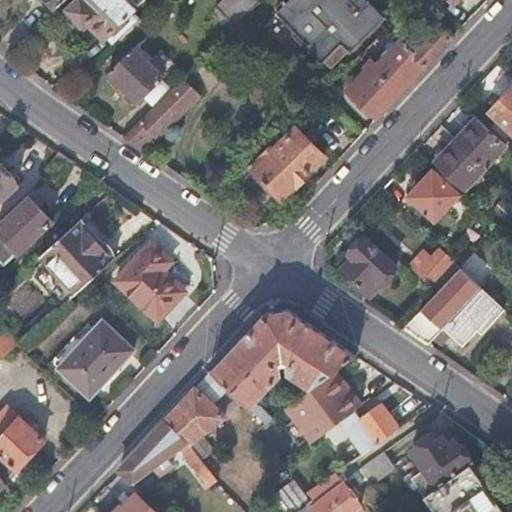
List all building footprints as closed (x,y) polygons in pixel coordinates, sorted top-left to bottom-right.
[(47,0),(56,8),(64,0),(47,0)] [(111,31),(121,41),(136,27),(142,22),(132,11),(133,8),(124,0),(77,0),(68,10),(84,25),(87,23),(103,39),(111,31)] [(236,22),(255,3),(252,0),(230,0),(222,8),(236,22)] [(280,10),(270,19),(300,47),(301,50),(305,46),(323,63),(341,45),(349,54),(385,19),(365,0),(285,0),(278,8),(280,10)] [(433,0),(418,0),(414,4),(431,20),(434,20),(444,10),(433,0)] [(406,47),(426,66),(437,55),(452,39),(431,20),(406,47)] [(350,94),(377,119),(395,99),(410,82),(417,75),(426,66),(406,47),(399,41),(377,65),(372,60),(364,67),(370,72),(350,94)] [(169,58),(160,49),(146,61),(135,50),(108,76),(136,105),(176,65),(169,58)] [(511,86),(486,110),(511,135),(511,86)] [(170,90),(123,136),(137,146),(183,102),(170,90)] [(474,120),(455,140),(483,168),(503,147),(474,120)] [(270,146),(249,167),(282,200),(325,157),(296,128),(274,150),(270,146)] [(483,168),(455,140),(434,162),(462,189),(483,168)] [(40,174),(41,174),(50,182),(70,162),(58,154),(40,174)] [(0,200),(16,186),(0,166),(0,200)] [(433,173),(409,198),(432,221),(456,195),(433,173)] [(0,223),(0,235),(17,254),(51,222),(28,198),(0,223)] [(70,299),(85,285),(114,258),(81,219),(40,256),(60,278),(54,283),(69,298),(70,299)] [(340,273),(367,298),(394,269),(363,239),(347,254),(352,259),(340,273)] [(150,242),(114,281),(156,320),(183,290),(161,271),(171,261),(150,242)] [(437,288),(456,271),(437,252),(427,263),(420,271),(437,288)] [(412,264),(420,271),(427,263),(419,257),(412,264)] [(456,271),(401,330),(426,346),(480,289),(458,269),(456,271)] [(502,311),(481,291),(443,330),(460,347),(476,332),(479,336),(502,311)] [(265,313),(210,372),(241,400),(265,423),(274,416),(256,401),(285,370),(311,389),(337,370),(356,355),(289,310),(273,312),(265,313)] [(101,321),(57,368),(89,397),(133,349),(101,321)] [(0,362),(17,347),(4,334),(0,329),(0,362)] [(362,405),(337,370),(311,389),(287,407),(304,431),(312,426),(320,436),(327,431),(357,409),(362,405)] [(187,396),(164,422),(189,443),(193,448),(202,459),(214,449),(202,435),(225,417),(224,415),(241,400),(210,372),(187,396)] [(360,415),(357,409),(327,431),(336,444),(350,435),(363,454),(399,429),(381,403),(360,415)] [(0,477),(4,483),(43,441),(7,408),(0,415),(0,425),(2,426),(0,428),(0,477)] [(136,451),(119,469),(134,483),(189,443),(164,422),(136,451)] [(470,465),(473,463),(454,440),(449,443),(440,431),(412,451),(425,469),(412,478),(425,497),(470,465)] [(202,459),(193,448),(184,455),(210,487),(220,480),(202,459)] [(396,467),(385,452),(361,470),(372,485),(396,467)] [(503,511),(470,465),(425,497),(435,511),(503,511)] [(336,473),(311,491),(319,502),(313,506),(317,511),(358,511),(362,509),(336,473)] [(291,479),(276,493),(293,511),(294,511),(309,498),(291,479)] [(116,505),(109,511),(153,511),(134,493),(120,508),(116,505)]
